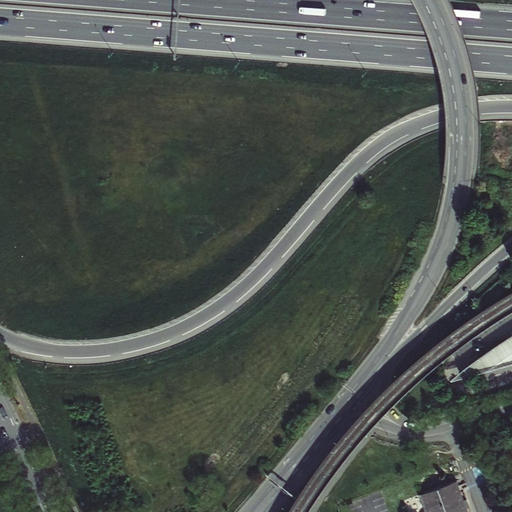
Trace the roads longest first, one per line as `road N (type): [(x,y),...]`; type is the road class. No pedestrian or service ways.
road 1 (motorway): [(0,333),(40,348),(90,352),(175,331),(239,290),(378,144),(438,115),(511,106)]
road 2 (motorway): [(0,21),(511,60)]
road 3 (secondary): [(357,389),(425,286),(455,210),(460,93),(430,0)]
road 4 (motorway): [(511,25),(173,0)]
road 5 (motorway): [(357,389),(511,245)]
road 6 (secondary): [(252,511),(357,389)]
